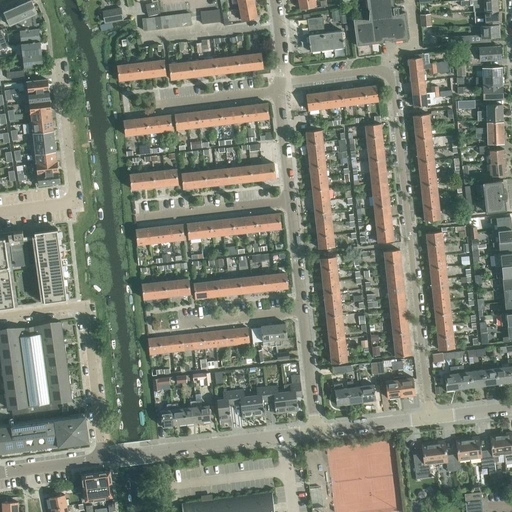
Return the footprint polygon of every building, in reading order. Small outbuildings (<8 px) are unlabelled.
[(19,30),(20,30),(35,28),(34,15),(37,13),(31,0),(29,0),(3,11),(9,24),(16,22),(19,30)] [(237,0),(240,9),(255,6),(254,0),(237,0)] [(316,6),(314,0),(298,0),(301,9),(316,6)] [(392,0),(366,0),(368,10),(369,10),(368,20),(353,20),(356,46),(408,39),(405,13),(399,15),(398,8),(394,8),(392,0)] [(499,11),(498,0),(473,0),(474,12),(475,12),(499,11)] [(148,16),(160,13),(158,2),(146,4),(148,16)] [(257,18),(255,6),(240,9),(242,21),(257,18)] [(106,22),(123,19),(121,8),(104,11),(106,22)] [(338,11),(332,12),(333,22),(340,21),(338,11)] [(475,17),(475,24),(499,23),(499,11),(475,12),(475,17)] [(431,14),(420,15),(421,27),(432,26),(431,14)] [(308,19),(310,35),(309,35),(311,52),(344,48),(342,31),(325,33),(323,17),(310,18),(308,19)] [(471,43),(488,42),(488,37),(500,37),(500,25),(482,25),(482,35),(454,36),(455,44),(471,43)] [(20,30),(21,43),(41,41),(39,28),(35,28),(20,30)] [(0,29),(0,42),(3,49),(8,46),(0,29)] [(23,56),(42,53),(41,41),(21,43),(23,56)] [(500,46),(468,48),(468,65),(481,65),(481,60),(501,59),(500,46)] [(42,53),(23,56),(24,68),(43,66),(42,53)] [(249,54),(251,69),(263,68),(261,53),(249,54)] [(409,59),(410,71),(423,70),(429,69),(436,68),(441,68),(440,63),(429,64),(428,53),(414,56),(415,59),(409,59)] [(240,71),(251,69),(249,54),(238,56),(240,71)] [(228,72),(240,71),(238,56),(227,57),(228,72)] [(217,74),(228,72),(227,57),(215,58),(217,74)] [(204,60),(206,75),(217,74),(215,58),(204,60)] [(154,76),(166,75),(164,60),(152,61),(154,76)] [(194,76),(206,75),(204,60),(192,61),(194,76)] [(141,63),(143,78),(154,76),(152,61),(141,63)] [(183,78),(194,76),(192,61),(181,62),(183,78)] [(169,64),(171,79),(183,78),(181,62),(169,64)] [(131,79),(143,78),(141,63),(129,64),(131,79)] [(119,80),(131,79),(129,64),(118,65),(119,80)] [(456,66),(457,76),(465,76),(465,66),(456,66)] [(483,76),(502,76),(502,67),(483,68),(483,76)] [(7,72),(8,78),(24,76),(23,70),(7,72)] [(423,70),(410,71),(411,83),(424,82),(423,70)] [(476,86),(484,86),(502,85),(502,76),(483,76),(476,77),(476,86)] [(48,78),(24,81),(25,91),(49,89),(48,78)] [(424,82),(411,83),(413,95),(425,94),(424,82)] [(364,87),(366,103),(378,101),(376,85),(364,87)] [(503,98),(502,87),(502,85),(484,86),(484,98),(503,98)] [(364,87),(353,88),(355,104),(366,103),(364,87)] [(353,88),(341,90),(343,106),(355,104),(353,88)] [(49,89),(25,91),(26,102),(30,101),(50,99),(49,89)] [(445,96),(446,106),(453,105),(451,89),(444,90),(445,96)] [(341,90),(330,91),(332,107),(343,106),(341,90)] [(318,93),(320,109),(332,107),(330,91),(318,93)] [(308,110),(320,109),(318,93),(306,94),(308,110)] [(425,94),(413,95),(414,107),(427,105),(425,94)] [(50,99),(30,101),(31,111),(51,109),(50,99)] [(475,100),(458,101),(458,109),(475,108),(475,100)] [(255,104),(257,120),(269,118),(267,103),(255,104)] [(245,121),(257,120),(255,104),(244,106),(245,121)] [(487,111),(480,111),(478,112),(478,121),(503,120),(502,104),(487,104),(487,111)] [(245,121),(244,106),(232,107),(234,122),(245,121)] [(221,108),(223,124),(234,122),(232,107),(221,108)] [(209,110),(211,125),(223,124),(221,108),(209,110)] [(51,109),(31,111),(32,121),(52,119),(51,109)] [(198,111),(200,126),(211,125),(209,110),(198,111)] [(187,112),(188,128),(200,126),(198,111),(187,112)] [(188,128),(187,112),(175,114),(177,129),(188,128)] [(158,116),(160,131),(171,130),(170,115),(158,116)] [(413,116),(414,128),(430,127),(429,115),(413,116)] [(149,132),(160,131),(158,116),(147,118),(149,132)] [(136,119),(137,134),(149,132),(147,118),(136,119)] [(32,121),(28,122),(29,132),(53,129),(52,119),(32,121)] [(126,135),(137,134),(136,119),(124,120),(126,135)] [(488,128),(476,128),(477,134),(503,133),(503,122),(488,122),(488,128)] [(365,126),(367,138),(383,136),(381,124),(365,126)] [(414,128),(416,140),(432,138),(430,127),(414,128)] [(53,129),(29,132),(30,142),(54,139),(53,129)] [(306,132),(308,144),(323,142),(322,130),(306,132)] [(503,133),(477,134),(477,138),(488,137),(488,144),(504,143),(503,133)] [(367,138),(368,150),(384,148),(383,136),(367,138)] [(432,138),(416,140),(417,151),(433,150),(432,138)] [(54,139),(30,142),(32,152),(55,149),(54,139)] [(339,152),(347,151),(345,140),(338,140),(339,152)] [(323,142),(308,144),(309,156),(325,154),(323,142)] [(479,153),(488,152),(489,163),(505,162),(504,149),(487,151),(487,146),(479,146),(479,153)] [(384,148),(368,150),(369,161),(385,160),(384,148)] [(55,149),(32,152),(33,162),(56,159),(55,149)] [(433,150),(417,151),(418,163),(434,161),(433,150)] [(325,154),(309,156),(310,167),(326,165),(325,154)] [(56,159),(33,162),(34,172),(57,169),(56,159)] [(370,173),(387,171),(385,160),(369,161),(370,173)] [(418,163),(420,174),(436,173),(434,161),(418,163)] [(490,180),(490,178),(490,176),(506,175),(505,162),(489,163),(490,174),(480,174),(481,181),(490,180)] [(274,163),(262,164),(264,180),(275,179),(274,163)] [(262,164),(250,166),(252,181),(264,180),(262,164)] [(311,179),(327,177),(326,165),(310,167),(311,179)] [(250,166),(239,167),(241,183),(252,181),(250,166)] [(239,167),(228,168),(229,184),(241,183),(239,167)] [(228,168),(216,170),(218,185),(229,184),(228,168)] [(57,169),(34,172),(35,182),(58,180),(57,169)] [(164,170),(166,185),(178,184),(176,169),(164,170)] [(155,187),(166,185),(164,170),(153,171),(155,187)] [(216,170),(205,171),(207,186),(218,185),(216,170)] [(142,173),(144,188),(155,187),(153,171),(142,173)] [(205,171),(193,172),(195,188),(207,186),(205,171)] [(372,184),(388,183),(387,171),(370,173),(372,184)] [(182,174),(183,189),(195,188),(193,172),(182,174)] [(132,189),(144,188),(142,173),(130,174),(132,189)] [(420,174),(421,186),(437,184),(436,173),(420,174)] [(311,179),(312,190),(328,189),(327,177),(311,179)] [(485,212),(505,210),(504,197),(496,198),(495,193),(504,193),(502,180),(482,182),(485,212)] [(373,196),(389,194),(388,183),(372,184),(373,196)] [(421,186),(422,198),(438,196),(437,184),(421,186)] [(312,190),(314,202),(330,200),(328,189),(312,190)] [(373,196),(374,207),(390,206),(389,194),(373,196)] [(423,209),(439,207),(438,196),(422,198),(423,209)] [(315,214),(331,212),(330,200),(314,202),(315,214)] [(376,219),(392,217),(390,206),(374,207),(376,219)] [(441,219),(439,207),(423,209),(425,221),(441,219)] [(316,225),(332,224),(331,212),(315,214),(316,225)] [(281,229),(279,214),(267,215),(269,230),(281,229)] [(256,216),(257,231),(269,230),(267,215),(256,216)] [(246,232),(257,231),(256,216),(244,217),(246,232)] [(233,218),(235,233),(246,232),(244,217),(233,218)] [(393,229),(392,217),(376,219),(377,231),(393,229)] [(497,225),(498,230),(498,231),(511,229),(510,217),(490,219),(491,226),(497,225)] [(223,235),(235,233),(233,218),(222,219),(223,235)] [(212,236),(223,235),(222,219),(210,221),(212,236)] [(200,237),(212,236),(210,221),(199,222),(200,237)] [(189,238),(200,237),(199,222),(187,223),(189,238)] [(171,225),(172,240),(184,239),(182,224),(171,225)] [(332,224),(316,225),(317,237),(333,235),(332,224)] [(159,226),(161,241),(172,240),(171,225),(159,226)] [(148,227),(150,242),(161,241),(159,226),(148,227)] [(138,244),(150,242),(148,227),(136,229),(138,244)] [(394,241),(393,229),(377,231),(378,243),(394,241)] [(491,231),(492,231),(492,237),(499,236),(499,242),(511,240),(511,233),(511,229),(498,231),(498,230),(491,231)] [(22,230),(0,233),(0,308),(67,299),(57,230),(35,233),(35,235),(23,236),(22,230)] [(443,234),(426,236),(427,247),(445,245),(443,234)] [(334,247),(333,235),(317,237),(319,249),(334,247)] [(493,243),(493,250),(500,249),(500,254),(511,252),(511,240),(499,242),(493,243)] [(445,245),(427,247),(428,259),(446,257),(445,245)] [(398,252),(380,254),(381,265),(399,263),(398,252)] [(511,252),(500,254),(494,255),(495,267),(511,264),(511,252)] [(321,270),(337,268),(336,256),(320,258),(321,270)] [(446,257),(428,259),(429,270),(447,268),(446,257)] [(462,265),(470,264),(469,257),(461,257),(462,265)] [(399,263),(381,265),(382,277),(400,275),(399,263)] [(502,272),(503,278),(511,276),(511,264),(495,267),(496,273),(502,272)] [(322,282),(339,280),(337,268),(321,270),(322,282)] [(447,268),(429,270),(431,281),(448,279),(447,268)] [(274,274),(276,289),(288,288),(286,272),(274,274)] [(264,290),(276,289),(274,274),(263,275),(264,290)] [(251,276),(253,292),(264,290),(263,275),(251,276)] [(400,275),(382,277),(384,288),(402,286),(400,275)] [(240,278),(241,293),(253,292),(251,276),(240,278)] [(503,278),(499,278),(500,284),(504,284),(504,290),(511,288),(511,276),(503,278)] [(230,294),(241,293),(240,278),(228,279),(230,294)] [(188,279),(177,280),(178,295),(190,294),(188,279)] [(230,294),(228,279),(217,280),(218,295),(230,294)] [(448,279),(431,281),(432,293),(450,291),(448,279)] [(165,281),(167,296),(178,295),(177,280),(165,281)] [(205,282),(207,297),(218,295),(217,280),(205,282)] [(322,282),(324,293),(340,291),(339,280),(322,282)] [(167,296),(165,281),(154,282),(156,297),(167,296)] [(144,299),(156,297),(154,282),(143,284),(144,299)] [(195,298),(207,297),(205,282),(193,283),(195,298)] [(402,286),(384,288),(385,299),(403,297),(402,286)] [(325,305),(341,303),(340,291),(324,293),(325,305)] [(450,291),(432,293),(433,304),(451,302),(450,291)] [(403,297),(385,299),(386,311),(404,309),(403,297)] [(451,302),(433,304),(434,315),(452,313),(451,302)] [(342,315),(341,303),(325,305),(326,316),(342,315)] [(404,309),(386,311),(387,322),(405,320),(404,309)] [(501,314),(502,325),(508,325),(511,325),(511,312),(507,313),(501,314)] [(452,313),(434,315),(436,327),(453,325),(452,313)] [(342,315),(326,316),(328,328),(344,326),(342,315)] [(405,320),(387,322),(389,333),(407,331),(405,320)] [(25,328),(8,328),(8,330),(0,332),(1,339),(0,339),(0,342),(10,415),(61,408),(69,407),(72,406),(61,331),(60,331),(59,325),(51,324),(50,323),(34,327),(35,332),(26,333),(25,328)] [(286,323),(274,324),(276,345),(282,345),(282,339),(288,339),(286,323)] [(276,345),(274,324),(261,326),(263,341),(270,341),(271,346),(276,345)] [(453,325),(436,327),(437,338),(455,336),(453,325)] [(511,340),(511,325),(508,325),(509,337),(503,337),(503,342),(511,340)] [(344,326),(328,328),(329,340),(345,338),(344,326)] [(248,327),(236,328),(238,344),(250,342),(248,327)] [(236,328),(226,330),(227,345),(238,344),(236,328)] [(226,330),(215,331),(216,346),(227,345),(226,330)] [(215,331),(204,332),(205,348),(216,346),(215,331)] [(407,331),(389,333),(390,345),(408,343),(407,331)] [(204,332),(193,333),(195,349),(205,348),(204,332)] [(182,335),(184,350),(195,349),(193,333),(182,335)] [(171,336),(173,352),(184,350),(182,335),(171,336)] [(162,353),(173,352),(171,336),(160,337),(162,353)] [(455,336),(437,338),(438,350),(456,348),(455,336)] [(150,354),(162,353),(160,337),(149,339),(150,354)] [(345,338),(329,340),(330,351),(346,349),(345,338)] [(408,343),(390,345),(391,356),(409,354),(408,343)] [(348,362),(346,349),(330,351),(331,363),(348,362)] [(496,368),(498,383),(511,382),(509,363),(508,363),(502,364),(502,367),(496,368)] [(470,371),(465,372),(464,364),(457,365),(460,388),(472,387),(470,371)] [(446,390),(460,388),(457,365),(450,366),(451,374),(444,375),(446,390)] [(334,373),(334,375),(342,374),(342,372),(346,372),(345,366),(333,367),(334,373)] [(498,383),(496,368),(483,370),(485,385),(498,383)] [(483,370),(470,371),(472,387),(485,385),(483,370)] [(216,383),(223,383),(222,371),(215,372),(216,383)] [(210,372),(194,374),(194,380),(203,379),(204,385),(211,384),(210,372)] [(399,373),(399,377),(401,396),(416,394),(413,378),(405,379),(405,376),(401,373),(399,373)] [(302,396),(300,375),(292,376),(293,384),(288,384),(289,390),(284,390),(287,412),(298,410),(296,397),(302,396)] [(154,391),(160,390),(160,384),(170,383),(169,377),(152,379),(154,391)] [(401,396),(399,377),(393,377),(393,380),(385,381),(388,398),(401,396)] [(347,382),(348,388),(350,403),(363,401),(361,386),(354,387),(353,381),(347,382)] [(342,383),(334,385),(337,405),(350,403),(348,388),(343,389),(342,383)] [(374,384),(361,386),(363,401),(376,399),(374,384)] [(267,387),(269,400),(274,400),(276,413),(287,412),(284,390),(278,391),(277,386),(267,387)] [(251,394),(253,416),(264,415),(263,401),(269,400),(267,387),(256,388),(257,393),(251,394)] [(233,391),(235,405),(241,404),(242,417),(253,416),(251,394),(244,395),(244,390),(233,391)] [(235,405),(233,391),(223,392),(223,398),(217,398),(219,420),(231,419),(229,405),(235,405)] [(196,401),(198,422),(211,421),(209,405),(202,406),(201,400),(196,401)] [(186,424),(198,422),(196,401),(191,402),(192,407),(185,408),(186,424)] [(172,404),(174,425),(186,424),(185,408),(178,409),(178,403),(172,404)] [(162,426),(174,425),(172,404),(167,405),(168,410),(160,411),(162,426)] [(36,448),(45,447),(45,445),(51,444),(51,446),(58,445),(58,446),(67,444),(67,442),(79,440),(80,443),(89,441),(85,416),(70,418),(69,407),(61,408),(63,419),(0,427),(0,453),(8,452),(8,450),(21,448),(22,450),(30,449),(30,446),(36,446),(36,448)] [(511,432),(501,434),(504,455),(505,464),(511,463),(511,432)] [(498,456),(504,455),(501,434),(490,435),(492,450),(486,451),(488,467),(489,473),(495,473),(494,462),(497,462),(499,460),(498,456)] [(482,468),(488,467),(486,451),(481,452),(479,437),(467,438),(470,459),(481,458),(482,468)] [(452,455),(454,472),(461,471),(460,461),(470,459),(467,438),(456,440),(458,454),(452,455)] [(433,443),(436,464),(447,463),(448,472),(454,472),(452,455),(446,456),(445,441),(433,443)] [(436,464),(433,443),(422,444),(424,459),(418,459),(420,475),(426,474),(427,475),(431,475),(432,473),(432,470),(430,469),(430,465),(436,464)] [(110,471),(81,475),(85,501),(113,497),(110,471)] [(331,481),(331,471),(321,471),(321,481),(331,481)] [(274,511),(272,493),(213,501),(212,497),(203,498),(202,498),(202,502),(182,504),(183,511),(274,511)] [(49,497),(51,509),(67,506),(64,494),(49,497)] [(482,511),(480,494),(466,495),(467,511),(482,511)] [(2,502),(2,511),(17,511),(18,502),(2,502)]
